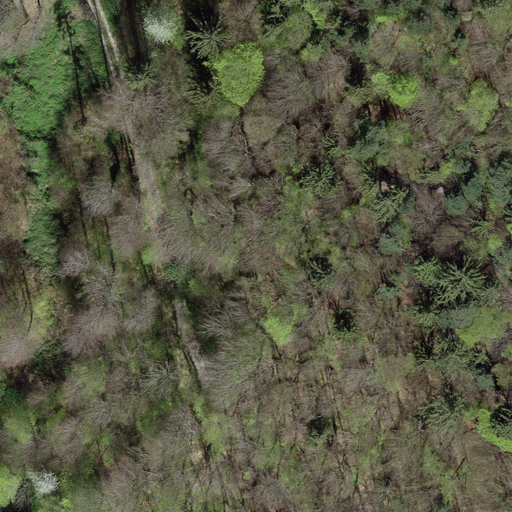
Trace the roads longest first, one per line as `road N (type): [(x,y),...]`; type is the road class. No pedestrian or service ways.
road 1 (track): [(93,0),(191,354),(253,448),(310,511)]
road 2 (track): [(332,0),(330,38),(344,82),(340,172),(329,200),(278,258),(279,354),(336,511)]
